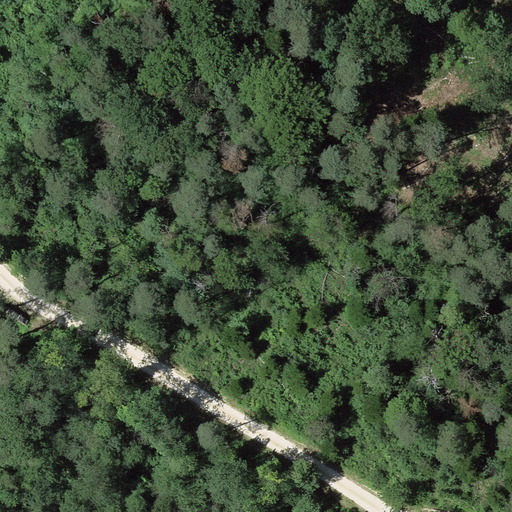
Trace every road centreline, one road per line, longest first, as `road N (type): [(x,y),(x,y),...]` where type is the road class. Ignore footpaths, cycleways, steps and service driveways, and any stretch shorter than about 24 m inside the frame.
road 1 (trunk): [(511,418),(290,432),(0,412)]
road 2 (track): [(381,511),(0,278)]
